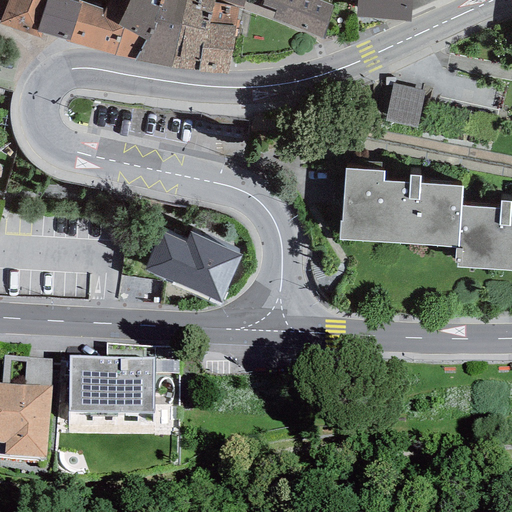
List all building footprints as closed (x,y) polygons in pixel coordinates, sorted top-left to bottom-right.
[(7,0),(0,19),(0,20),(0,24),(40,37),(42,33),(37,31),(46,0),(7,0)] [(67,0),(46,0),(37,31),(42,33),(69,41),(81,4),(78,3),(67,0)] [(81,0),(78,0),(78,3),(81,4),(69,41),(92,48),(104,9),(81,0)] [(129,0),(108,0),(104,9),(123,14),(129,0)] [(129,0),(123,14),(118,25),(145,41),(160,0),(129,0)] [(185,0),(160,0),(145,41),(134,59),(170,67),(185,0)] [(214,0),(213,0),(185,0),(170,67),(198,71),(203,43),(206,44),(210,24),(214,2),(214,0)] [(261,0),(260,5),(275,11),(272,19),(322,38),(334,5),(320,0),(261,0)] [(357,0),(356,17),(410,22),(412,0),(357,0)] [(239,8),(214,2),(210,24),(235,27),(235,29),(238,29),(240,21),(236,20),(239,8)] [(123,14),(104,9),(92,48),(113,55),(134,59),(145,41),(118,25),(123,14)] [(235,29),(235,27),(210,24),(206,44),(203,43),(198,71),(198,73),(227,74),(235,29)] [(425,91),(392,84),(385,121),(417,128),(425,91)] [(384,171),(345,168),(341,221),(339,221),(338,240),(458,248),(461,205),(462,186),(420,183),(421,174),(408,173),(408,182),(384,180),(384,171)] [(499,208),(461,205),(458,248),(456,267),(511,270),(511,209),(509,209),(510,201),(500,200),(499,208)] [(241,255),(188,232),(184,242),(160,231),(143,270),(220,304),(241,255)] [(154,358),(69,356),(68,412),(152,413),(154,358)] [(316,363),(288,364),(288,375),(316,374),(316,363)] [(0,383),(0,456),(45,459),(52,387),(0,383)]
